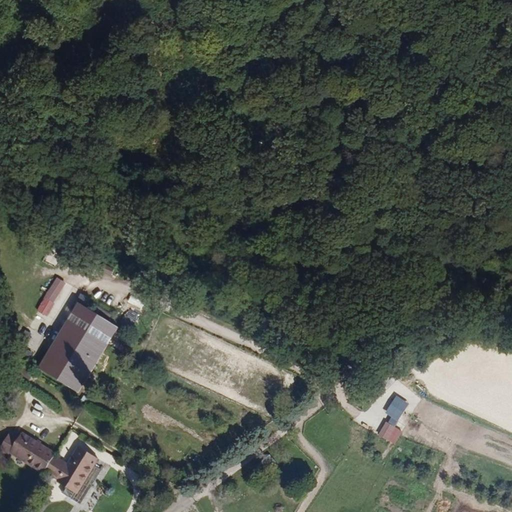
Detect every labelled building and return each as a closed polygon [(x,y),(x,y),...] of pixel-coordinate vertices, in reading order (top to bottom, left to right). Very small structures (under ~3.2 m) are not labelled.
[(46,318),(66,284),(55,278),(36,312),(46,318)] [(130,330),(140,308),(126,301),(116,323),(130,330)] [(75,395),(115,329),(76,304),(34,371),(75,395)] [(115,332),(112,344),(118,346),(122,334),(115,332)] [(378,436),(394,446),(402,432),(394,427),(408,404),(396,396),(384,414),(389,417),(378,436)] [(53,416),(39,410),(36,417),(50,423),(53,416)] [(40,478),(53,457),(18,437),(6,458),(40,478)] [(75,498),(96,460),(77,449),(67,465),(60,460),(46,481),(75,498)] [(46,481),(60,460),(53,457),(40,478),(46,481)]
